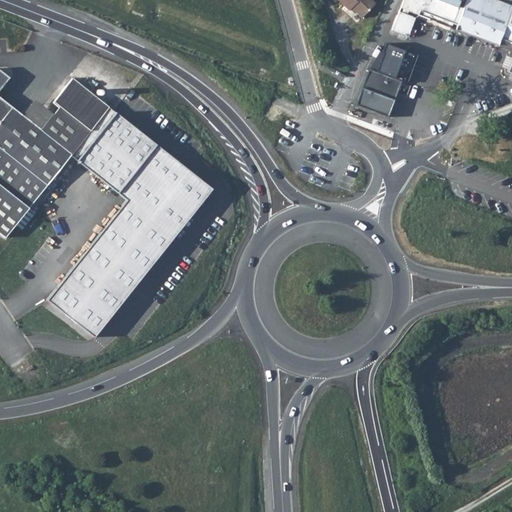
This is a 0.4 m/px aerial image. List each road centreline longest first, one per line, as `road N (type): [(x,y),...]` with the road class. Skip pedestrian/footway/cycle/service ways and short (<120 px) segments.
road 1 (secondary): [(314,213),(214,97),(159,58),(68,26)]
road 2 (secondary): [(68,26),(176,83),(215,120),(259,179),(265,239)]
road 3 (trunk): [(246,279),(220,318),(147,368),(0,413)]
road 4 (unclassified): [(285,0),(318,115),(360,140),(382,172)]
road 5 (trunk): [(389,511),(362,386),(367,356)]
